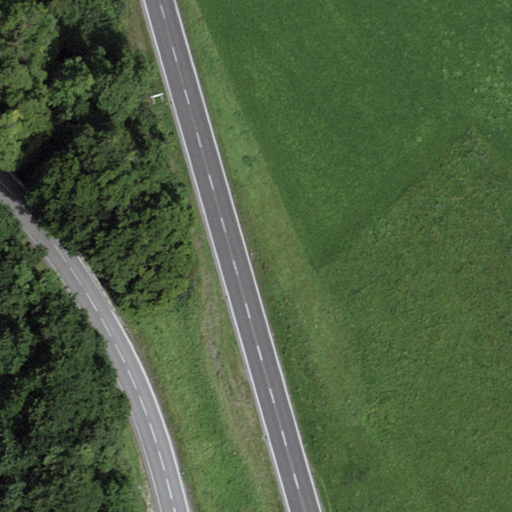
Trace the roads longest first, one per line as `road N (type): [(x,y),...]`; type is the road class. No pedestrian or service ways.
road 1 (secondary): [(159,0),(306,511)]
road 2 (tertiary): [(0,200),(90,305),(149,422),(172,511)]
